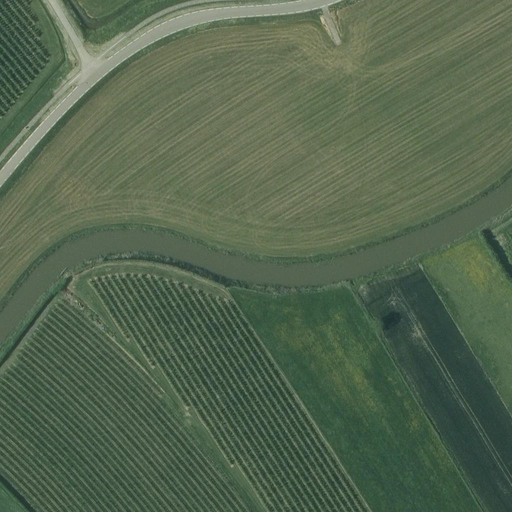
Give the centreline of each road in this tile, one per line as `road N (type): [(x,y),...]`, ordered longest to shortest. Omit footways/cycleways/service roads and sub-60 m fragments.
road 1 (tertiary): [(98,74),(162,31),(210,16),(332,0)]
road 2 (tertiary): [(0,181),(98,74)]
